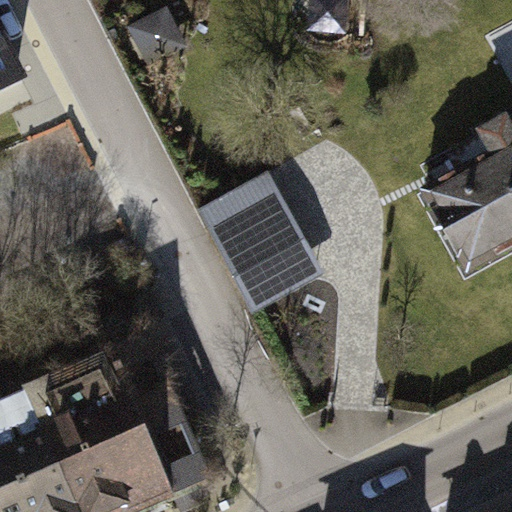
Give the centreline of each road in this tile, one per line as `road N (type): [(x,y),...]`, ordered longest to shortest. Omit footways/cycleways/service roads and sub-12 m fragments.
road 1 (residential): [(55,0),(203,306),(321,511)]
road 2 (secondary): [(511,431),(362,511)]
road 3 (unknown): [(0,236),(136,166)]
